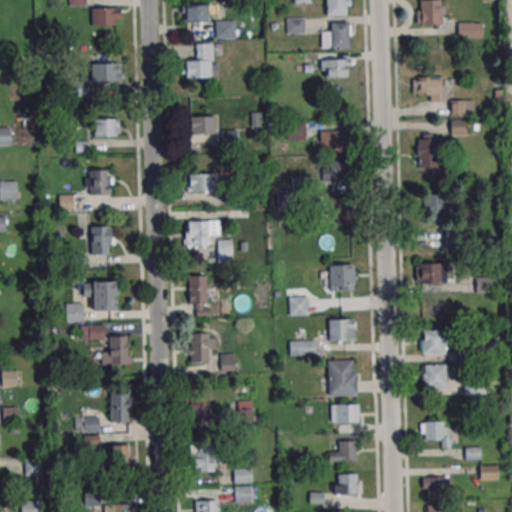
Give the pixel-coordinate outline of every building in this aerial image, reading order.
[(326,0),(345,0),(346,16),(326,16),(326,0)] [(208,22),(208,5),(182,5),(182,22),(208,22)] [(119,7),(91,7),(91,26),(119,26),(119,7)] [(286,19),(304,19),(304,34),(286,35),(286,19)] [(215,22),(235,22),(235,40),(215,40),(215,22)] [(458,23),(458,38),(481,38),(481,22),(458,23)] [(330,24),(348,24),(349,49),(331,50),(330,24)] [(214,43),(195,43),(195,59),(185,59),(185,77),(214,77),(214,43)] [(346,60),(347,78),(325,79),(325,60),(346,60)] [(120,62),(91,62),(91,80),(120,80),(120,62)] [(412,77),(412,94),(425,94),(425,102),(441,102),(441,77),(412,77)] [(71,80),(71,98),(87,98),(87,80),(71,80)] [(474,100),(450,100),(450,116),(474,116),(474,100)] [(188,115),(188,134),(215,134),(215,116),(188,115)] [(94,137),(119,137),(119,119),(94,119),(94,137)] [(464,120),(450,120),(450,133),(464,133),(464,120)] [(286,140),(304,140),(304,123),(286,123),(286,140)] [(0,145),(10,145),(10,127),(0,126),(0,145)] [(221,132),(236,131),(237,146),(222,147),(221,132)] [(319,132),(351,131),(351,152),(320,153),(319,132)] [(437,168),(437,134),(417,134),(417,168),(437,168)] [(348,162),(348,183),(330,184),(330,162),(348,162)] [(87,169),(88,195),(110,195),(110,169),(87,169)] [(187,174),(187,192),(216,192),(216,174),(187,174)] [(291,176),(306,175),(307,190),(292,191),(291,176)] [(0,182),(16,182),(16,200),(0,200),(0,182)] [(223,190),(238,189),(239,204),(224,204),(223,190)] [(276,194),(291,194),(292,208),(277,209),(276,194)] [(422,194),(422,214),(450,214),(450,194),(422,194)] [(57,196),(72,195),(73,210),(58,210),(57,196)] [(332,199),(332,223),(352,223),(352,199),(332,199)] [(187,222),(207,221),(208,247),(188,248),(187,222)] [(110,225),(90,225),(90,254),(110,254),(110,225)] [(455,240),(456,233),(447,232),(446,239),(455,240)] [(231,239),(217,239),(217,261),(231,261),(231,239)] [(438,263),(439,285),(421,285),(420,264),(438,263)] [(352,266),(353,291),(330,292),(329,267),(352,266)] [(475,292),(491,292),(491,276),(475,276),(475,292)] [(188,279),(208,278),(208,304),(189,304),(188,279)] [(115,281),(82,281),(82,299),(93,299),(93,310),(115,310),(115,281)] [(307,296),(288,296),(288,315),(307,315),(307,296)] [(82,322),(82,304),(66,304),(66,322),(82,322)] [(352,319),(352,341),(328,342),(327,320),(352,319)] [(102,325),(79,325),(79,339),(102,339),(102,325)] [(423,331),(444,331),(444,355),(422,355),(422,342),(423,342),(423,331)] [(188,334),(207,333),(208,359),(189,359),(188,334)] [(129,336),(108,336),(108,365),(129,365),(129,336)] [(314,340),(289,340),(289,355),(314,355),(314,340)] [(220,354),(220,371),(233,371),(233,354),(220,354)] [(326,360),(350,359),(351,371),(354,371),(355,394),(327,395),(326,360)] [(424,366),(445,366),(446,390),(423,390),(423,377),(425,377),(424,366)] [(17,371),(1,371),(1,386),(17,386),(17,371)] [(109,421),(130,421),(130,393),(109,393),(109,421)] [(189,394),(209,393),(210,419),(190,420),(189,394)] [(239,402),(239,421),(250,421),(251,402),(239,402)] [(330,422),(357,422),(357,404),(330,404),(330,422)] [(75,418),(75,431),(97,431),(97,418),(75,418)] [(439,440),(439,447),(450,447),(450,422),(420,422),(420,440),(439,440)] [(355,439),(355,460),(337,460),(337,439),(355,439)] [(110,445),(110,470),(132,470),(132,445),(110,445)] [(192,447),(211,446),(212,472),(193,473),(192,447)] [(24,476),(41,476),(41,457),(24,457),(24,476)] [(497,466),(480,466),(480,480),(497,480),(497,466)] [(250,482),(250,468),(233,468),(233,482),(250,482)] [(354,472),(355,494),(337,494),(336,473),(354,472)] [(426,475),(447,475),(448,499),(425,499),(425,486),(427,486),(426,475)] [(234,502),(251,502),(251,486),(234,486),(234,502)] [(40,511),(41,500),(19,500),(19,511),(40,511)] [(194,511),(194,501),(214,501),(214,511),(194,511)] [(102,503),(102,511),(132,511),(132,503),(102,503)] [(425,511),(425,505),(461,503),(461,511),(425,511)]
